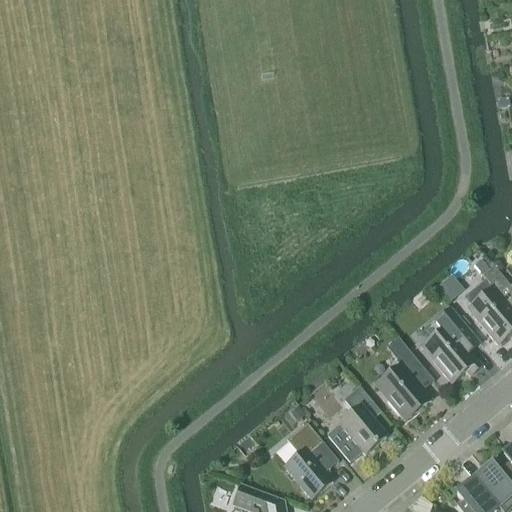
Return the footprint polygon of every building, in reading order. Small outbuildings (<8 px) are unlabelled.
[(491,291),(466,312),(496,348),(511,336),(511,313),(510,310),(511,308),(511,291),(510,289),(493,268),(481,278),(491,291)] [(436,336),(420,350),(450,386),(464,374),(468,379),(480,369),(468,355),(479,346),(473,339),(450,311),(429,328),(436,336)] [(399,368),(374,389),(404,425),(430,403),(416,387),(427,378),(397,341),(385,351),(399,368)] [(339,429),(326,440),(349,468),(362,457),(364,458),(385,441),(367,419),(377,412),(359,391),(344,403),(353,415),(338,428),(339,429)] [(324,476),(337,465),(305,427),(285,443),(298,458),(283,470),(310,503),(332,485),(324,476)] [(511,450),(502,459),(509,468),(502,473),(511,484),(511,450)] [(511,484),(502,473),(496,478),(489,470),(472,484),(495,511),(510,511),(511,510),(511,497),(508,493),(511,489),(511,484)] [(495,511),(472,484),(455,498),(462,506),(455,511),(454,511),(495,511)] [(283,511),(282,504),(240,488),(234,502),(231,511),(234,511),(283,511)]
